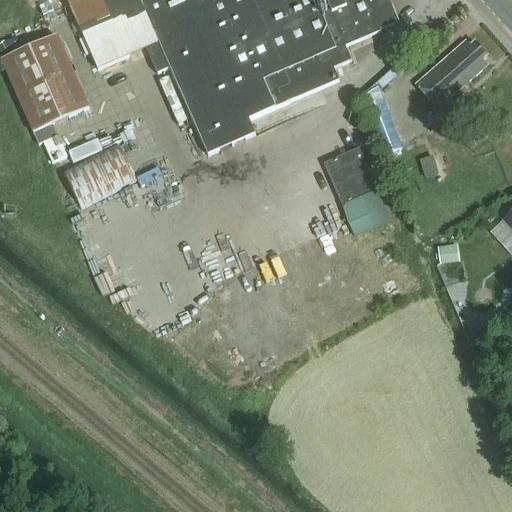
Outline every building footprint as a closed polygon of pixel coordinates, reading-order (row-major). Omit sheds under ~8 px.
[(159,47),(170,73),(208,159),(255,138),(249,124),(339,85),(334,72),(351,65),(345,51),(381,35),(381,34),(399,26),(387,0),(33,0),(33,1),(34,0),(65,0),(98,74),(147,52),(159,47)] [(33,137),(52,129),(89,113),(57,39),(20,55),(8,60),(1,63),(33,137)] [(0,61),(1,63),(8,60),(5,53),(18,48),(15,41),(0,47),(0,61)] [(484,62),(489,57),(477,44),(472,48),(467,43),(418,87),(439,111),(488,67),(484,62)] [(158,78),(170,73),(159,47),(147,52),(158,78)] [(363,106),(383,159),(402,152),(380,92),(363,106)] [(66,160),(57,140),(52,129),(33,137),(39,149),(44,146),(53,166),(66,160)] [(79,209),(92,203),(134,182),(117,146),(62,173),(79,209)] [(343,209),(379,194),(360,150),(325,165),(343,209)] [(433,158),(419,163),(425,181),(439,177),(433,158)] [(356,239),(391,224),(379,194),(343,209),(356,239)] [(511,216),(502,225),(511,235),(511,216)] [(458,247),(438,250),(440,267),(460,264),(458,247)]
